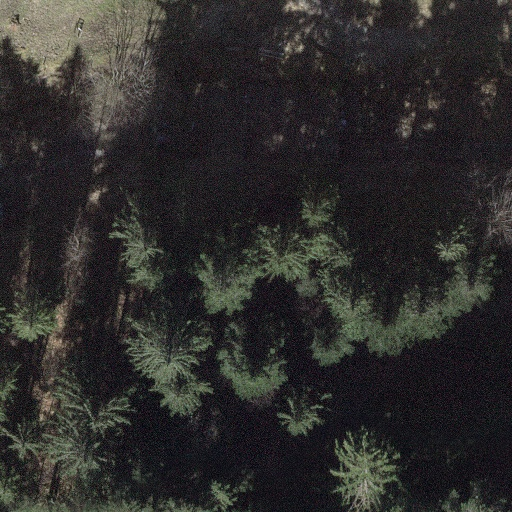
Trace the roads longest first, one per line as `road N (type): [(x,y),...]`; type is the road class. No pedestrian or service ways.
road 1 (track): [(511,219),(145,511)]
road 2 (track): [(511,62),(307,40),(313,0)]
